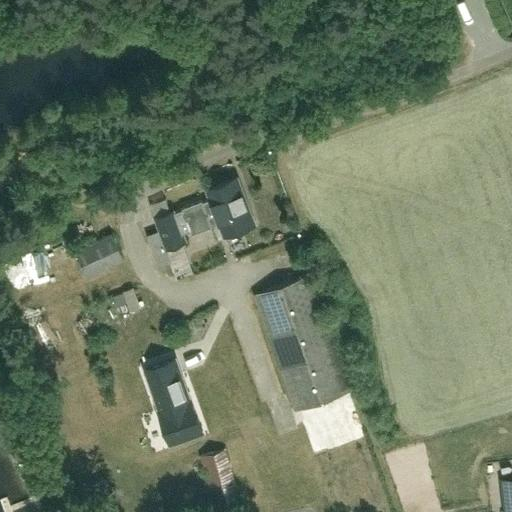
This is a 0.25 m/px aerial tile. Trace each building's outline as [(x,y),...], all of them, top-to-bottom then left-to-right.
[(219,223),(224,236),(255,224),(237,178),(206,189),(210,200),(202,203),(201,201),(181,208),(182,210),(175,213),(174,211),(171,212),(155,218),(159,230),(166,248),(182,242),(185,241),(183,234),(190,231),(191,234),(212,226),(219,223)] [(88,276),(124,259),(112,234),(76,251),(88,276)] [(295,407),(348,388),(308,275),(255,294),(295,407)] [(131,312),(140,308),(133,288),(123,292),(131,312)] [(189,399),(175,358),(145,369),(160,410),(158,410),(170,443),(203,431),(191,399),(189,399)] [(271,450),(278,470),(288,467),(281,446),(271,450)] [(199,456),(212,503),(238,496),(225,449),(199,456)] [(511,511),(511,477),(500,478),(504,511),(511,511)]
